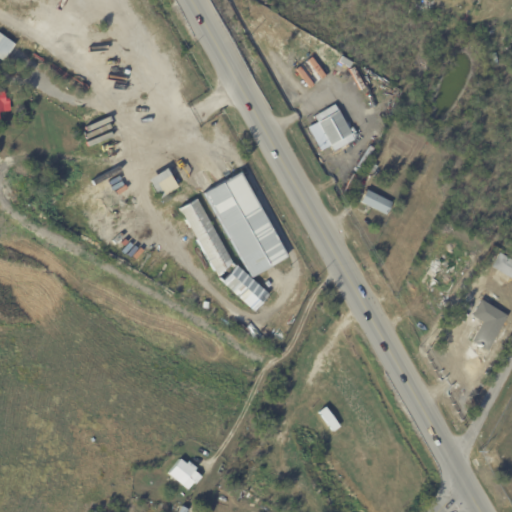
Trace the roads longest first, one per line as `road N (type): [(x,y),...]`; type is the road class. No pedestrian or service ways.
road 1 (secondary): [(189,0),(479,511)]
road 2 (residential): [(511,361),(453,469)]
